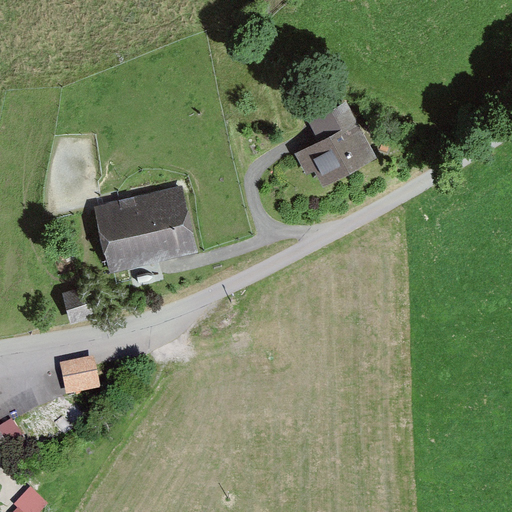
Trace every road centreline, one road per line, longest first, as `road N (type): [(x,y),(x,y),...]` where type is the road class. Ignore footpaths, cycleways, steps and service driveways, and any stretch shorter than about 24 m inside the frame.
road 1 (unclassified): [(33,341),(141,320),(236,283),(511,124)]
road 2 (track): [(321,238),(300,231),(167,266)]
